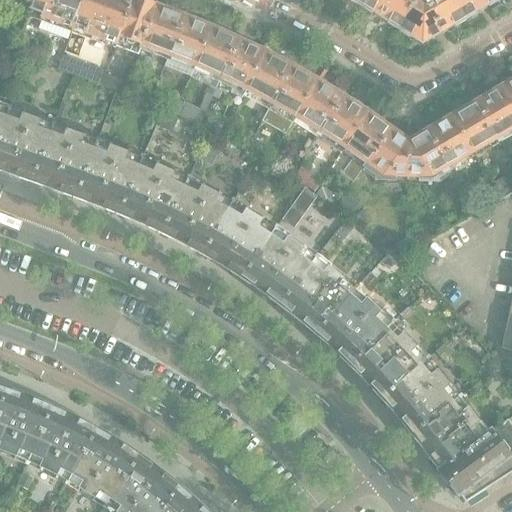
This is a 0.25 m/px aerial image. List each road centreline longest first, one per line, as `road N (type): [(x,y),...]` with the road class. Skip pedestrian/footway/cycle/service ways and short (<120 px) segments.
road 1 (tertiary): [(406,511),(305,393),(216,323),(108,266),(0,227)]
road 2 (tertiary): [(0,329),(59,350),(199,433),(274,511)]
road 3 (residential): [(511,28),(403,83),(261,0)]
